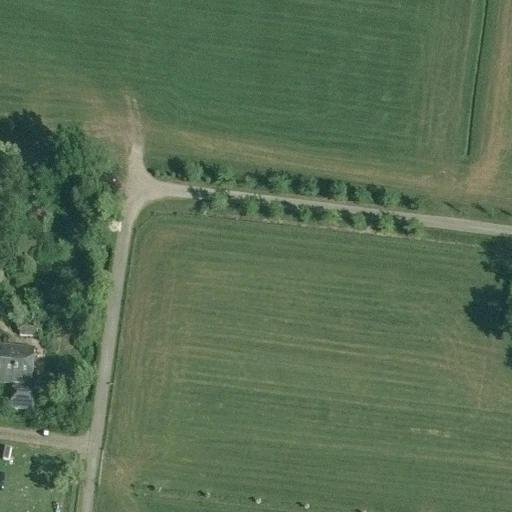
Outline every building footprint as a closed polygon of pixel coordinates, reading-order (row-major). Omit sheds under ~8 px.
[(68,204),(82,205),(84,190),(69,188),(68,204)] [(48,210),(46,207),(41,204),(38,203),(33,204),(32,205),(29,207),(28,210),(28,214),(28,218),(30,221),(33,223),(35,224),(39,224),(41,224),(44,223),(47,219),(48,217),(49,214),(48,210)] [(70,225),(89,229),(92,212),(73,209),(70,225)] [(36,325),(20,323),(18,337),(35,339),(36,325)] [(0,382),(14,384),(11,409),(33,412),(35,386),(31,386),(35,350),(0,346),(0,382)]
